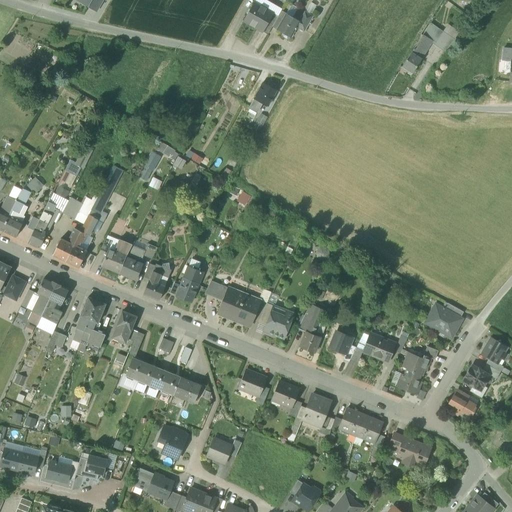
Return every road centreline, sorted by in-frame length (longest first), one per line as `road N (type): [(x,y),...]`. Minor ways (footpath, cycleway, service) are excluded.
road 1 (residential): [(0,0),(378,100),(511,107)]
road 2 (residential): [(425,418),(194,329),(0,241)]
road 3 (residential): [(511,282),(477,322),(425,418)]
